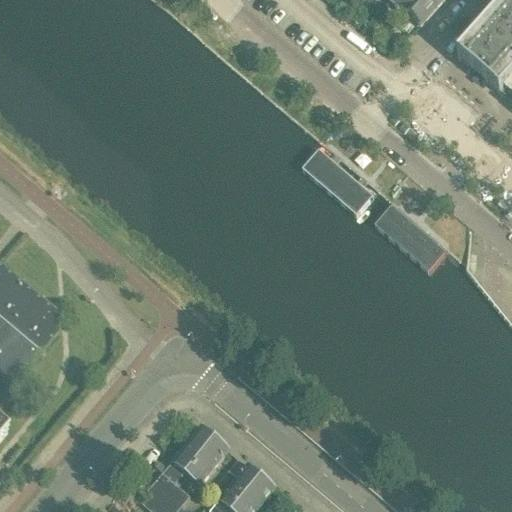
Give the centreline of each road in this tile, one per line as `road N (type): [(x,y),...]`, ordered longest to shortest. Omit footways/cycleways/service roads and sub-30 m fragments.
road 1 (tertiary): [(366,511),(176,357)]
road 2 (unclassified): [(0,190),(64,245),(123,316),(176,357)]
road 3 (tertiary): [(45,511),(176,357)]
road 4 (unclassified): [(370,129),(221,1)]
road 5 (unclassified): [(511,251),(370,129)]
road 6 (residential): [(370,129),(480,0)]
